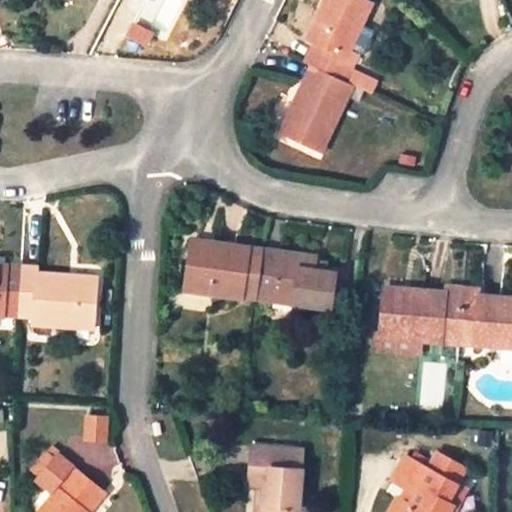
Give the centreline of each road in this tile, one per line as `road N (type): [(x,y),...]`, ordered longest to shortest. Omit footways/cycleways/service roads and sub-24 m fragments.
road 1 (residential): [(173,145),(146,193),(130,408),(165,511)]
road 2 (residential): [(173,145),(275,196),(440,217)]
road 3 (residential): [(214,83),(0,69)]
road 4 (residential): [(511,53),(478,78),(440,217)]
road 5 (residential): [(0,179),(173,145)]
